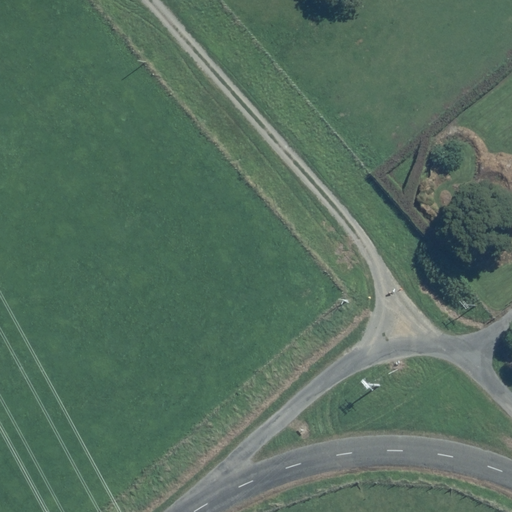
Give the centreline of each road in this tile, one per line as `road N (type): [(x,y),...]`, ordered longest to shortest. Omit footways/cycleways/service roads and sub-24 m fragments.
road 1 (unclassified): [(140,0),(334,204),(378,271),(394,344)]
road 2 (unclassified): [(199,507),(246,482),(342,453),(446,455),(511,476)]
road 3 (unclassified): [(199,507),(325,377),(394,344)]
road 4 (unclassified): [(394,344),(438,345),(472,361),(511,407)]
